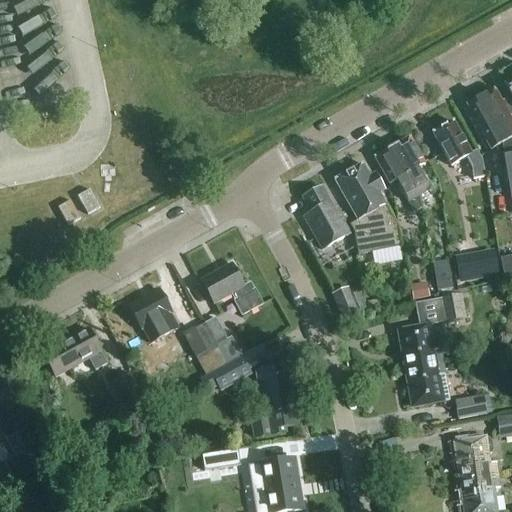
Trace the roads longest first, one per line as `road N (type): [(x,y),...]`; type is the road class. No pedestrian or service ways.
road 1 (residential): [(358,511),(323,344),(247,194)]
road 2 (unclassified): [(511,30),(282,160),(247,194)]
road 3 (unclassified): [(247,194),(0,332)]
